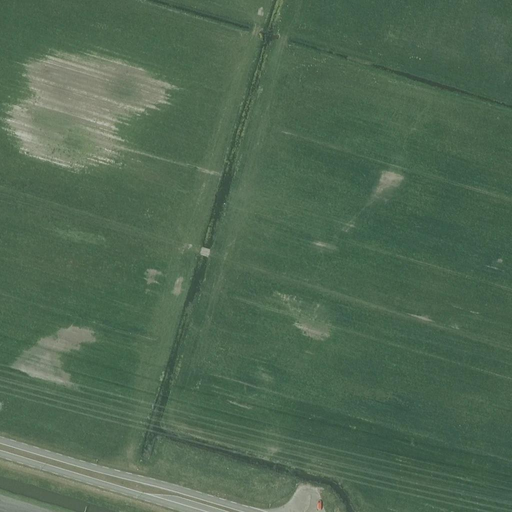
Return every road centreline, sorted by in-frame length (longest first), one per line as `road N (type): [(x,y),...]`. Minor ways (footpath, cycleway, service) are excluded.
road 1 (tertiary): [(254,511),(0,440)]
road 2 (tertiary): [(0,454),(192,511)]
